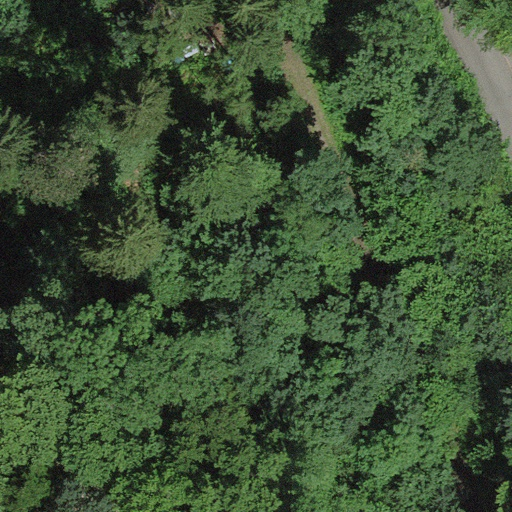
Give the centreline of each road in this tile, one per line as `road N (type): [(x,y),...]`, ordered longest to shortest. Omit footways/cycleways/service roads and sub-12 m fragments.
road 1 (track): [(483,511),(475,471),(276,0)]
road 2 (track): [(90,511),(0,404)]
